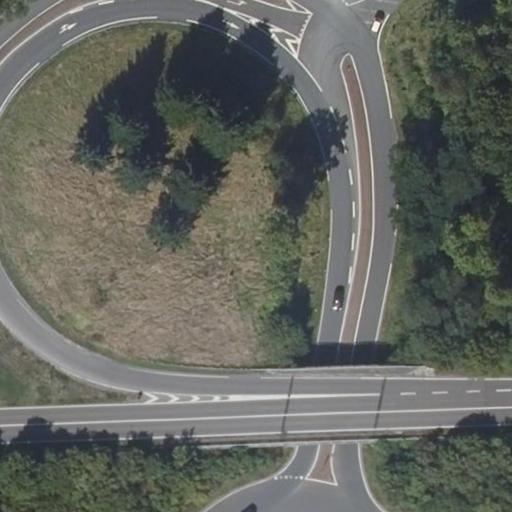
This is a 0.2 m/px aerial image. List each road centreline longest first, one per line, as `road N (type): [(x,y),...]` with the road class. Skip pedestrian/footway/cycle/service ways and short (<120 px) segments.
road 1 (primary): [(511,395),(118,376),(40,340),(0,298)]
road 2 (secondary): [(0,426),(511,405)]
road 3 (secondary): [(364,511),(345,449),(379,265),(385,153),(365,60),(340,20)]
road 4 (primary): [(285,65),(311,97),(334,159),(338,275),(304,452),(279,484),(248,504)]
road 5 (primary): [(0,86),(58,33),(130,9),(228,24),(285,65)]
